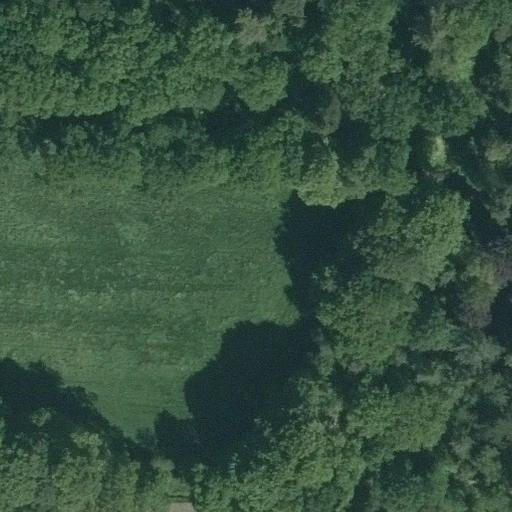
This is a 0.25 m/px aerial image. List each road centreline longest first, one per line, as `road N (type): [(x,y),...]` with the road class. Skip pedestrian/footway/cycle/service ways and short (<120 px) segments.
road 1 (track): [(0,98),(511,109)]
road 2 (track): [(458,110),(511,240)]
road 3 (track): [(365,110),(446,0)]
